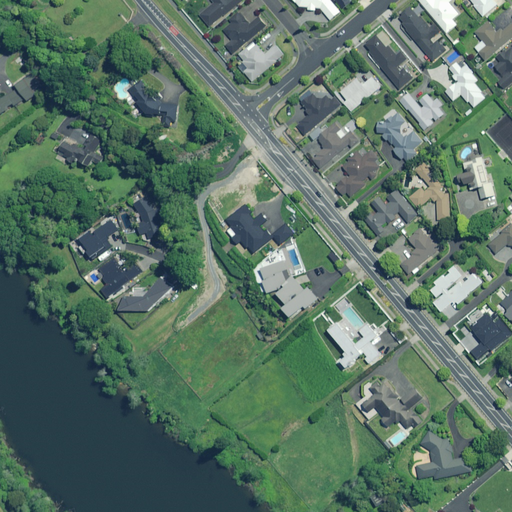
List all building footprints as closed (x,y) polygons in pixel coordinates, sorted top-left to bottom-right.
[(212,0),(215,3),(200,14),(209,27),(244,0),(212,0)] [(293,0),(299,7),(308,7),(309,10),(316,11),(316,8),(321,8),(331,20),(340,12),(329,0),(293,0)] [(335,0),(343,9),(352,1),(350,0),(335,0)] [(452,0),(419,0),(446,33),(457,25),(453,20),(459,14),(449,3),(452,0)] [(469,0),(484,17),(499,5),(494,0),(469,0)] [(440,33),(433,24),(430,27),(418,14),(417,15),(410,6),(397,17),(409,31),(408,32),(433,62),(446,51),(437,40),(434,43),(432,40),(440,33)] [(250,25),(240,13),(230,21),(232,23),(224,30),(233,40),(226,46),(234,54),(266,26),(259,17),(250,25)] [(511,38),(511,22),(503,31),(501,29),(498,31),(489,21),(475,33),(486,46),(478,53),(485,61),(511,38)] [(377,35),(365,45),(400,89),(413,79),(404,68),(400,72),(397,68),(408,59),(401,51),(396,56),(388,46),(387,47),(377,35)] [(255,42),(239,55),(250,68),(245,72),(253,82),(284,56),(277,46),(266,55),(255,42)] [(511,82),(511,47),(506,52),(504,50),(496,57),(501,62),(495,67),(503,77),(497,81),(504,89),(511,82)] [(474,72),(462,58),(450,68),(455,75),(453,76),(458,82),(446,92),(453,101),(461,95),(468,102),(469,101),(474,107),(486,98),(475,83),(478,80),(473,73),(474,72)] [(42,89),(31,73),(14,86),(15,88),(0,99),(0,93),(0,92),(0,115),(14,105),(14,106),(25,98),(26,101),(42,89)] [(382,87),(374,77),(363,86),(357,79),(341,92),(348,101),(345,103),(352,112),(382,87)] [(160,101),(162,99),(155,90),(151,93),(149,94),(146,90),(148,88),(142,80),(130,89),(139,101),(137,103),(147,116),(157,115),(164,115),(163,127),(171,127),(171,122),(176,123),(178,105),(160,104),(161,101),(160,101)] [(313,94),(303,102),(307,107),(304,109),(310,115),(297,126),(305,136),(341,105),(335,98),(331,101),(326,96),(319,101),(313,94)] [(422,109),(409,94),(400,101),(408,110),(409,109),(420,123),(419,124),(425,130),(433,123),(431,120),(433,117),(436,121),(444,114),(439,108),(443,105),(438,99),(434,102),(427,95),(420,101),(425,107),(422,109)] [(378,133),(385,134),(382,136),(387,142),(388,141),(394,149),(393,149),(402,159),(404,158),(408,162),(418,154),(414,150),(424,142),(414,131),(405,139),(401,134),(402,125),(406,122),(399,113),(394,117),(393,116),(381,125),(378,124),(378,133)] [(341,130),(332,119),(325,125),(328,129),(325,132),(324,131),(303,148),(320,169),(349,145),(351,148),(360,141),(352,131),(342,139),(336,133),(341,130)] [(99,140),(88,135),(81,148),(78,147),(77,149),(63,142),(59,150),(65,153),(63,158),(74,164),(76,160),(89,167),(94,157),(91,156),(99,140)] [(366,184),(364,182),(380,168),(375,162),(378,158),(371,150),(363,157),(359,153),(350,160),(352,163),(345,169),(350,174),(336,186),(344,196),(347,192),(351,197),(366,184)] [(487,175),(482,159),(464,164),(467,173),(458,176),(460,183),(465,182),(465,185),(469,184),(471,190),(478,188),(481,199),(495,196),(489,175),(487,175)] [(418,209),(431,198),(435,202),(437,201),(437,221),(450,220),(450,195),(444,195),(440,191),(444,187),(424,163),(416,170),(430,187),(425,192),(421,188),(409,198),(418,209)] [(164,218),(160,208),(155,209),(143,190),(136,194),(138,198),(131,202),(141,219),(142,222),(136,224),(140,235),(146,233),(148,239),(162,234),(157,220),(164,218)] [(418,215),(398,190),(388,198),(391,202),(386,206),(379,197),(372,203),(379,212),(374,217),(371,213),(364,218),(378,236),(385,231),(384,229),(397,218),(396,216),(400,213),(408,223),(418,215)] [(252,216),(254,213),(247,204),(227,220),(239,235),(234,238),(239,245),(243,242),(248,249),(250,247),(255,254),(274,238),(280,246),(294,234),(286,224),(271,236),(262,225),(268,220),(262,213),(255,219),(252,216)] [(119,230),(112,220),(93,233),(91,231),(81,238),(85,243),(91,251),(89,252),(94,260),(113,246),(107,238),(119,230)] [(511,223),(501,232),(502,233),(488,245),(496,254),(507,246),(511,246),(511,223)] [(428,237),(420,228),(408,238),(416,248),(411,253),(413,255),(401,265),(409,275),(413,271),(415,274),(420,270),(417,267),(444,246),(433,233),(428,237)] [(292,273),(294,272),(285,248),(280,250),(254,270),(259,285),(261,284),(265,296),(277,292),(288,305),(283,309),(292,318),(304,307),(307,310),(319,299),(309,288),(306,290),(292,273)] [(122,267),(116,258),(101,269),(106,277),(103,279),(108,285),(102,290),(109,298),(117,292),(118,294),(124,289),(123,287),(144,272),(134,259),(122,267)] [(463,276),(454,266),(435,283),(437,286),(431,291),(439,299),(434,303),(442,312),(453,302),(457,306),(469,296),(468,295),(483,283),(479,278),(478,279),(474,274),(468,278),(469,279),(463,285),(460,282),(449,292),(447,289),(463,276)] [(120,296),(119,311),(150,312),(174,288),(160,277),(149,291),(146,291),(146,288),(133,289),(133,291),(129,292),(130,295),(120,296)] [(511,293),(501,304),(509,311),(505,314),(511,321),(511,293)] [(489,350),(491,352),(511,335),(511,334),(498,317),(494,321),(488,314),(471,327),(474,330),(462,340),(478,359),(489,350)] [(358,336),(344,320),(330,331),(350,355),(342,361),(349,369),(358,361),(357,360),(365,353),(368,357),(365,358),(370,364),(381,354),(372,342),(379,336),(368,324),(360,331),(366,338),(357,345),(353,340),(358,336)] [(407,340),(402,333),(396,338),(401,345),(407,340)] [(395,423),(397,424),(400,421),(408,429),(413,425),(416,428),(423,421),(412,408),(423,399),(415,388),(401,400),(392,390),(392,391),(384,382),(382,384),(378,380),(370,387),(376,394),(364,404),(371,413),(377,408),(386,417),(383,420),(389,428),(395,423)] [(443,440),(431,431),(422,443),(427,447),(432,451),(435,462),(418,466),(421,479),(435,476),(436,480),(473,471),(470,457),(454,460),(452,452),(453,452),(450,439),(443,440)] [(387,502),(382,491),(370,497),(376,507),(387,502)]
